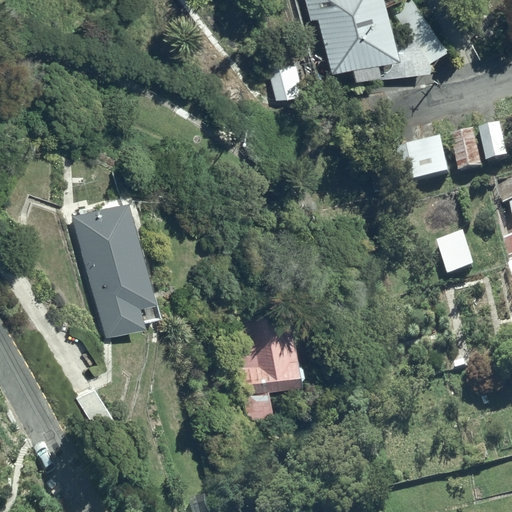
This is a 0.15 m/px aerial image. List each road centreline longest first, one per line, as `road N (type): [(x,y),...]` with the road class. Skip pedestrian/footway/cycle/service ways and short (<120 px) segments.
road 1 (residential): [(0,350),(80,511)]
road 2 (residential): [(511,75),(359,121)]
